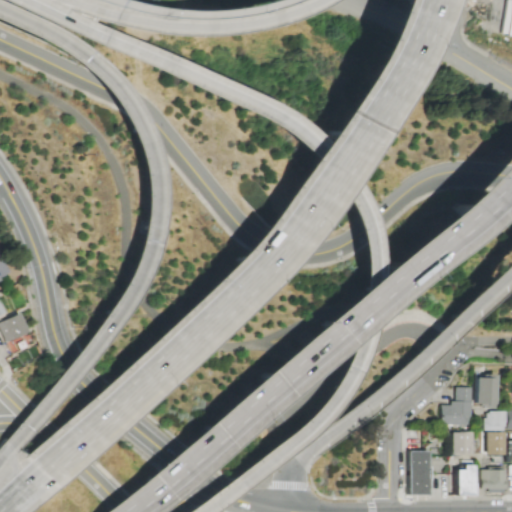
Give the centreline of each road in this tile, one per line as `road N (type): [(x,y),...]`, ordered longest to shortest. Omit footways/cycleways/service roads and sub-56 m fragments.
road 1 (motorway): [(193,511),(290,439),(350,360),(365,272),(351,215),(324,163),(283,125),(24,0)]
road 2 (motorway): [(402,0),(367,87),(296,208),(208,309),(10,502)]
road 3 (tertiary): [(511,177),(425,180),(337,252),(278,253),(239,230),(157,131),(122,102),(0,42)]
road 4 (motorway): [(0,9),(51,32),(99,70),(137,132),(149,186),(136,269),(19,436)]
road 5 (motorway): [(122,511),(442,226),(511,149)]
road 6 (secondary): [(289,511),(205,487),(82,381),(58,344),(36,248),(0,181)]
road 7 (motorway): [(297,461),(413,360),(511,244)]
road 8 (residential): [(511,87),(342,0)]
road 9 (motorway): [(240,23),(167,27),(61,0)]
road 10 (residential): [(446,355),(390,419),(389,511)]
road 11 (tertiary): [(143,511),(121,504),(37,424),(0,423)]
